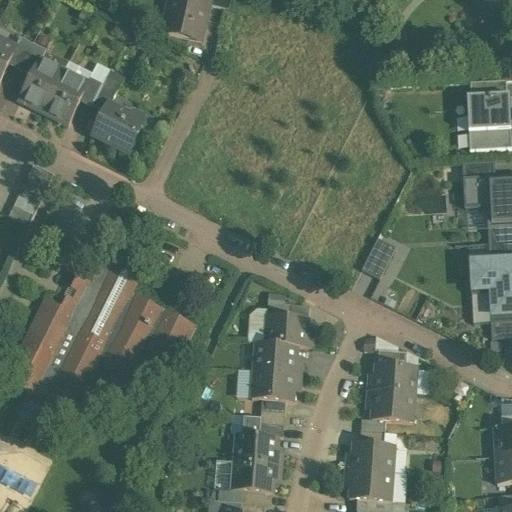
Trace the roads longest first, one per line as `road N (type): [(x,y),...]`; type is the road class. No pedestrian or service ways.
road 1 (residential): [(0,134),(366,317)]
road 2 (residential): [(366,317),(305,469),(296,511)]
road 3 (residential): [(366,317),(511,386)]
